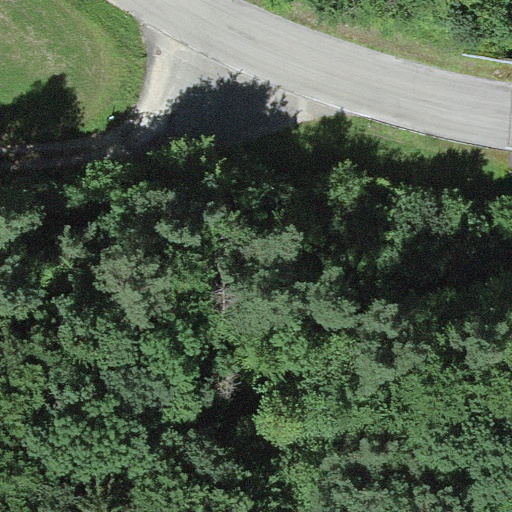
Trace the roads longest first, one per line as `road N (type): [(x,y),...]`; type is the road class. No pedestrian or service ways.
road 1 (tertiary): [(151,0),(252,56),(377,91),(511,114)]
road 2 (track): [(252,56),(178,122),(95,156),(0,157)]
